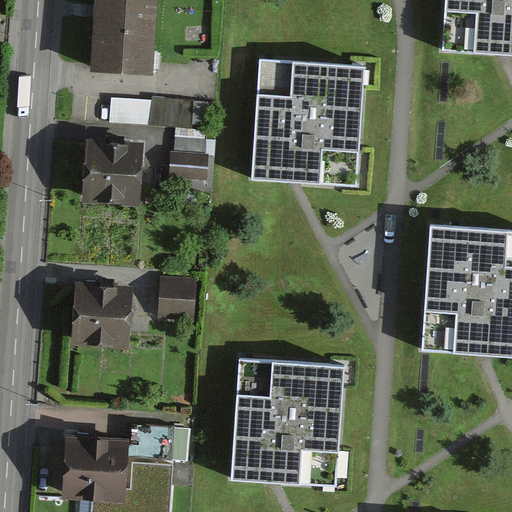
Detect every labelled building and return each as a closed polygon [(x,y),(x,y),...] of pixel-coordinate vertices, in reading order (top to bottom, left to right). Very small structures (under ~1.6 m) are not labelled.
[(97,0),(93,76),(150,79),(155,0),(97,0)] [(511,0),(438,0),(436,42),(511,44),(511,0)] [(366,53),(252,45),(247,167),(356,175),(366,53)] [(212,104),(191,103),(191,100),(150,98),(149,102),(112,100),(110,125),(151,127),(151,126),(190,129),(190,126),(210,128),(212,104)] [(142,145),(83,142),(80,206),(139,209),(142,145)] [(207,180),(208,156),(169,154),(168,178),(207,180)] [(511,218),(427,213),(420,343),(511,347),(511,218)] [(192,321),(195,280),(160,278),(157,319),(192,321)] [(130,288),(72,283),(66,346),(125,351),(130,288)] [(349,352),(233,342),(222,469),(274,474),(338,479),(349,352)] [(185,461),(187,431),(171,430),(171,427),(130,424),(128,462),(168,465),(168,460),(185,461)] [(121,503),(124,440),(58,437),(55,500),(121,503)]
